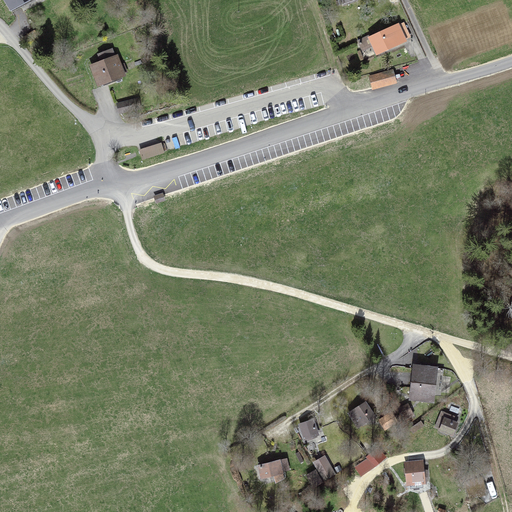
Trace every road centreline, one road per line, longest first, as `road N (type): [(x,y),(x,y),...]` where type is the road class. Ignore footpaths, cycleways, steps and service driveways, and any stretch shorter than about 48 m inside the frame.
road 1 (unclassified): [(443,81),(113,182)]
road 2 (residential): [(113,182),(91,126),(0,24)]
road 3 (track): [(472,390),(506,511)]
